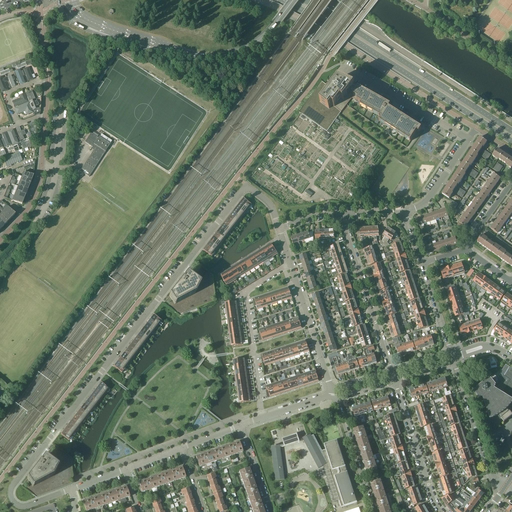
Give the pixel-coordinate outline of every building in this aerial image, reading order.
[(22,68),(30,64),(31,64),(31,65),(34,64),(33,59),(29,60),(29,61),(26,62),(25,61),(20,63),(21,64),(22,68)] [(28,79),(32,78),(28,67),(23,69),(28,79)] [(27,84),(22,73),(21,69),(15,72),(21,86),(27,84)] [(12,89),(16,87),(12,76),(8,77),(12,89)] [(3,78),(0,78),(0,85),(3,93),(8,92),(5,81),(3,78)] [(322,81),(298,112),(301,114),(327,132),(338,116),(341,112),(346,105),(352,98),(356,90),(353,88),(354,86),(348,83),(347,84),(344,82),(338,78),(331,88),(330,88),(326,85),(325,84),(322,81)] [(356,90),(352,98),(361,103),(360,106),(382,118),(381,119),(379,122),(410,141),(417,131),(419,133),(420,130),(421,128),(419,127),(418,128),(419,128),(418,129),(388,109),(389,108),(390,106),(390,105),(386,103),(386,104),(385,105),(373,98),(367,94),(367,93),(368,93),(358,87),(356,90)] [(24,94),(11,99),(14,105),(23,102),(26,101),(24,94)] [(26,105),(14,109),(17,116),(31,110),(31,108),(29,104),(26,105)] [(25,140),(21,128),(17,130),(21,141),(25,140)] [(9,133),(14,145),(18,143),(14,131),(9,133)] [(95,149),(80,171),(89,177),(110,144),(112,141),(102,134),(100,137),(99,137),(98,138),(91,133),(85,142),(95,149)] [(0,136),(5,148),(6,148),(11,146),(6,134),(0,135),(0,136)] [(30,143),(26,145),(27,146),(27,147),(35,144),(32,137),(28,138),(29,138),(29,140),(30,143)] [(485,145),(487,142),(480,137),(479,139),(477,142),(470,152),(468,155),(467,156),(474,161),(476,159),(474,157),(475,155),(477,156),(483,146),(481,145),(483,143),(485,145)] [(498,150),(497,149),(492,156),(495,158),(496,155),(498,157),(497,158),(507,165),(508,163),(510,165),(508,167),(511,169),(511,167),(511,159),(501,152),(498,150)] [(6,166),(9,165),(22,160),(19,152),(3,158),(6,166)] [(474,161),(467,156),(466,158),(467,158),(465,161),(464,161),(457,171),(458,171),(456,174),(455,174),(455,175),(462,180),(463,177),(461,176),(463,174),(464,175),(470,165),(469,164),(470,162),(473,163),(474,161)] [(24,172),(22,177),(32,181),(33,176),(24,172)] [(495,174),(496,173),(493,172),(491,175),(492,176),(490,178),(497,183),(500,178),(495,174)] [(452,180),(452,179),(445,190),(443,193),(442,194),(449,199),(451,196),(449,195),(450,192),(451,193),(458,184),(456,183),(458,181),(460,182),(462,180),(455,175),(454,176),(454,177),(452,180)] [(32,181),(22,177),(20,182),(30,186),(32,181)] [(497,183),(490,178),(488,182),(486,180),(485,182),(486,183),(487,183),(493,188),(497,183)] [(30,186),(20,182),(18,186),(28,190),(30,186)] [(486,183),(485,182),(481,187),(483,188),(490,193),(493,188),(487,183),(486,183)] [(28,190),(18,186),(16,191),(26,195),(28,190)] [(490,193),(483,188),(480,193),(486,198),(490,193)] [(26,195),(16,191),(14,196),(24,200),(26,195)] [(476,198),(483,203),(486,198),(480,193),(476,198)] [(24,200),(14,196),(12,201),(22,205),(24,200)] [(476,198),(473,203),(479,208),(483,203),(476,198)] [(244,199),(240,203),(248,209),(247,209),(248,209),(252,205),(252,206),(252,205),(244,199)] [(240,203),(237,207),(244,213),(247,209),(248,209),(240,203)] [(479,208),(473,203),(469,208),(476,212),(479,208)] [(8,207),(4,211),(12,218),(15,214),(8,207)] [(237,207),(234,212),(241,217),(244,213),(237,207)] [(445,209),(439,211),(442,218),(448,216),(445,207),(444,208),(445,209)] [(469,208),(466,213),(472,217),(476,212),(469,208)] [(505,209),(501,214),(508,219),(511,214),(505,209)] [(4,211),(0,214),(8,222),(12,218),(4,211)] [(436,220),(442,218),(439,211),(434,212),(434,211),(433,212),(436,220)] [(234,212),(230,216),(238,221),(241,217),(234,212)] [(429,222),(436,220),(433,212),(432,212),(433,213),(427,215),(429,222)] [(471,220),(472,217),(466,213),(462,218),(469,222),(470,222),(471,220)] [(0,214),(0,221),(4,225),(8,222),(0,214)] [(504,224),(506,225),(508,223),(506,222),(508,219),(501,214),(498,219),(504,224)] [(423,224),(429,222),(427,215),(422,216),(422,215),(421,216),(423,224)] [(230,216),(227,220),(234,226),(238,221),(230,216)] [(417,226),(423,224),(421,216),(420,216),(420,217),(415,219),(417,226)] [(469,222),(462,218),(457,226),(463,230),(465,227),(469,222)] [(494,224),(501,229),(504,224),(498,219),(496,221),(494,223),(495,223),(494,224)] [(231,230),(234,226),(227,220),(224,224),(231,230)] [(231,230),(224,224),(221,229),(228,234),(231,230)] [(501,229),(494,224),(491,229),(497,233),(498,233),(501,229)] [(358,250),(366,247),(365,244),(365,237),(364,227),(360,228),(361,228),(360,228),(360,229),(359,229),(360,231),(360,234),(360,236),(360,237),(362,237),(362,239),(361,239),(362,243),(363,245),(358,247),(357,247),(358,250)] [(381,245),(382,246),(384,243),(393,230),(388,227),(388,228),(387,227),(386,230),(385,233),(384,233),(383,234),(384,235),(383,235),(385,237),(382,241),(380,240),(380,244),(381,245)] [(221,229),(217,233),(224,238),(228,234),(221,229)] [(486,229),(484,232),(488,235),(493,238),(494,235),(490,232),(486,229)] [(384,243),(382,246),(383,247),(389,245),(387,243),(389,239),(391,241),(391,240),(392,241),(394,238),(393,238),(394,237),(395,238),(397,237),(398,236),(398,234),(396,233),(397,232),(393,230),(384,243)] [(308,232),(302,234),(304,240),(308,239),(310,238),(310,236),(308,232)] [(217,233),(214,237),(221,243),(224,238),(217,233)] [(482,235),(477,242),(479,243),(482,245),(481,245),(491,252),(492,252),(494,254),(496,255),(501,248),(498,246),(497,249),(494,247),(495,246),(486,239),(485,240),(483,239),(485,237),(482,235)] [(218,247),(221,243),(214,237),(211,242),(218,247)] [(457,244),(455,237),(449,239),(451,246),(457,244)] [(495,239),(503,245),(505,243),(496,237),(495,239)] [(451,246),(449,239),(443,241),(445,248),(451,246)] [(437,243),(439,250),(445,248),(443,241),(437,243)] [(211,242),(207,246),(214,251),(218,247),(211,242)] [(272,256),(273,257),(278,254),(274,243),(271,244),(267,247),(272,256)] [(437,243),(430,245),(433,252),(439,250),(437,243)] [(511,249),(511,247),(505,243),(503,245),(511,251),(511,249)] [(331,251),(340,248),(339,244),(321,250),(322,252),(331,249),(331,251)] [(427,254),(433,252),(430,245),(424,247),(427,254)] [(214,251),(207,246),(204,250),(212,257),(212,256),(215,252),(214,251)] [(272,256),(267,247),(262,250),(269,261),(273,258),(273,257),(272,256)] [(386,254),(387,257),(389,256),(395,255),(404,252),(402,247),(393,250),(394,252),(389,254),(389,253),(386,254)] [(331,253),(327,255),(326,255),(323,256),(324,258),(341,252),(340,248),(331,251),(332,253),(331,253)] [(511,257),(505,252),(504,254),(501,252),(503,250),(501,248),(496,255),(497,256),(500,258),(510,265),(511,266),(511,257)] [(269,261),(262,250),(258,253),(264,262),(264,264),(269,261)] [(264,262),(258,253),(253,256),(259,265),(264,262)] [(300,256),(301,262),(308,260),(308,259),(306,256),(308,255),(308,253),(300,256)] [(259,265),(253,256),(249,259),(254,268),(259,265)] [(397,259),(397,261),(395,262),(396,264),(407,260),(406,259),(407,258),(406,256),(397,259)] [(254,268),(249,259),(244,262),(250,271),(254,268)] [(308,259),(308,260),(301,262),(303,267),(310,265),(308,261),(310,261),(310,259),(308,259)] [(250,271),(244,262),(239,264),(245,274),(250,271)] [(245,274),(239,264),(235,267),(240,276),(241,277),(245,274)] [(456,265),(459,275),(465,274),(462,264),(456,265)] [(310,265),(303,267),(305,273),(311,271),(310,267),(312,266),(311,265),(310,265)] [(459,275),(456,265),(451,267),(454,277),(459,275)] [(240,276),(235,267),(230,270),(236,279),(240,276)] [(454,277),(451,267),(446,269),(449,279),(454,277)] [(444,281),(449,279),(446,269),(440,270),(444,281)] [(236,279),(230,270),(226,273),(232,282),(236,280),(236,279)] [(170,296),(171,298),(175,303),(194,293),(200,283),(187,273),(183,278),(185,279),(184,279),(183,278),(169,296),(170,296)] [(232,282),(226,273),(221,276),(227,285),(232,282)] [(472,282),(477,286),(483,277),(479,274),(472,282)] [(402,281),(402,284),(413,280),(412,275),(403,278),(404,281),(402,281)] [(477,286),(481,289),(488,280),(483,277),(477,286)] [(487,290),(492,283),(488,280),(481,289),(486,292),(487,291),(487,290)] [(491,294),(496,286),(492,283),(487,290),(487,291),(491,293),(491,294)] [(501,290),(496,286),(491,294),(491,293),(490,295),(495,298),(496,297),(495,297),(501,290)] [(459,293),(457,287),(447,291),(449,296),(459,293)] [(279,291),(282,302),(287,300),(284,290),(279,291)] [(500,300),(505,293),(501,290),(495,297),(496,297),(500,300)] [(274,293),(277,303),(278,303),(277,302),(282,301),(282,302),(279,291),(274,293)] [(269,294),(273,305),(277,303),(274,293),(269,294)] [(459,293),(449,296),(450,301),(461,298),(459,293)] [(272,304),(272,305),(273,305),(269,294),(264,296),(268,306),(272,304)] [(511,297),(507,294),(501,303),(505,306),(511,297)] [(268,306),(264,296),(260,297),(263,308),(268,306)] [(263,308),(260,297),(253,299),(254,306),(256,306),(258,310),(263,308)] [(452,306),(462,303),(461,298),(450,301),(452,306)] [(454,311),(464,308),(462,303),(452,306),(454,311)] [(456,317),(461,315),(466,313),(464,308),(454,311),(456,317)] [(344,319),(345,321),(360,316),(359,313),(360,313),(360,312),(350,315),(351,316),(344,319)] [(416,320),(426,317),(425,315),(426,315),(425,313),(415,316),(416,318),(414,319),(415,321),(416,320)] [(153,315),(150,319),(157,325),(158,326),(161,321),(162,322),(153,315)] [(319,318),(321,323),(328,321),(327,318),(328,317),(328,315),(326,316),(319,318)] [(293,318),(296,329),(301,327),(298,317),(293,318)] [(288,320),(292,330),(296,329),(293,318),(288,320)] [(477,330),(483,329),(482,328),(487,326),(487,324),(481,319),(480,320),(479,318),(474,320),(477,330)] [(150,319),(147,324),(154,329),(157,325),(150,319)] [(284,322),(283,322),(287,332),(292,330),(288,320),(288,321),(284,322)] [(472,332),(477,330),(474,320),(469,322),(472,332)] [(328,321),(321,323),(323,329),(330,327),(329,327),(328,323),(330,323),(330,321),(328,321)] [(287,332),(283,322),(278,323),(282,334),(287,332)] [(472,332),(469,322),(464,323),(467,334),(472,332)] [(500,322),(494,331),(499,334),(504,327),(505,325),(500,322)] [(282,334),(278,323),(273,325),(277,335),(282,334)] [(467,334),(464,323),(458,325),(462,335),(467,334)] [(147,324),(143,328),(151,333),(154,329),(147,324)] [(277,335),(273,325),(269,326),(272,337),(277,335)] [(272,337),(269,326),(269,327),(264,329),(264,328),(267,338),(272,337)] [(329,327),(330,327),(323,329),(325,335),(331,333),(330,329),(332,328),(331,326),(329,327)] [(504,327),(499,334),(503,337),(508,330),(504,327)] [(143,328),(140,332),(147,338),(151,333),(143,328)] [(267,338),(264,328),(259,330),(260,334),(258,334),(259,341),(267,338)] [(431,335),(429,336),(427,331),(430,330),(429,328),(424,329),(425,332),(427,336),(430,346),(433,344),(434,344),(434,343),(434,341),(436,340),(435,337),(436,337),(435,335),(431,336),(431,335)] [(366,329),(357,332),(352,333),(349,334),(350,337),(358,334),(359,336),(368,333),(366,329)] [(511,332),(508,330),(503,337),(507,340),(511,333),(511,332)] [(140,332),(137,336),(144,342),(147,338),(140,332)] [(407,338),(408,342),(411,352),(414,351),(414,350),(415,350),(412,342),(410,342),(409,337),(408,337),(408,335),(406,335),(407,338)] [(137,336),(133,341),(141,346),(144,342),(137,336)] [(369,337),(360,340),(357,341),(358,345),(361,344),(370,341),(369,337)] [(399,356),(403,354),(402,352),(400,345),(399,342),(398,341),(398,338),(395,338),(396,341),(397,341),(398,343),(395,343),(398,355),(399,355),(399,356)] [(133,341),(130,345),(137,350),(141,346),(133,341)] [(301,343),(304,353),(309,352),(306,341),(301,343)] [(402,352),(403,354),(407,353),(407,352),(404,344),(404,343),(402,343),(401,341),(399,342),(400,345),(402,352)] [(299,355),(300,355),(299,354),(304,352),(304,353),(301,343),(296,344),(299,355)] [(299,355),(296,344),(291,346),(294,356),(299,355)] [(130,345),(127,349),(134,355),(137,350),(130,345)] [(294,356),(291,346),(286,347),(290,358),(294,356)] [(368,348),(368,350),(373,364),(376,363),(377,363),(374,354),(372,355),(371,351),(374,349),(373,346),(368,348)] [(290,358),(286,347),(281,349),(285,360),(290,358)] [(134,355),(127,349),(124,353),(131,359),(134,355)] [(285,360),(281,349),(276,351),(280,361),(285,360)] [(280,361),(276,351),(271,352),(275,363),(280,361)] [(275,363),(271,352),(267,354),(270,364),(275,363)] [(124,353),(120,358),(127,363),(131,359),(124,353)] [(270,364),(267,354),(261,355),(262,362),(264,362),(265,366),(270,364)] [(346,373),(351,372),(348,362),(345,363),(342,355),(341,356),(346,373)] [(341,356),(338,357),(329,360),(332,368),(336,367),(338,375),(342,374),(346,373),(341,356)] [(355,356),(351,358),(355,370),(359,369),(360,368),(357,359),(356,360),(355,356)] [(490,357),(489,357),(489,359),(485,360),(488,370),(498,367),(496,361),(497,361),(497,360),(496,359),(495,358),(494,358),(493,357),(492,357),(491,357),(490,357)] [(120,358),(117,362),(124,367),(127,363),(120,358)] [(124,367),(117,362),(113,366),(122,373),(122,372),(125,368),(124,367)] [(511,368),(506,364),(500,375),(502,376),(503,375),(510,380),(509,382),(511,384),(509,387),(511,389),(511,388),(511,368)] [(310,372),(314,382),(319,380),(315,370),(310,372)] [(314,382),(310,372),(306,373),(309,384),(314,382)] [(304,385),(301,375),(301,376),(300,374),(295,375),(299,387),(304,385)] [(291,378),(294,388),(299,387),(295,375),(290,377),(291,378)] [(475,391),(474,392),(479,398),(481,398),(490,425),(489,425),(489,426),(490,428),(491,427),(493,427),(495,429),(496,428),(497,426),(498,425),(499,424),(500,423),(502,422),(503,421),(504,422),(511,415),(511,414),(511,413),(511,396),(503,391),(507,386),(509,387),(511,384),(509,382),(510,380),(503,375),(502,376),(500,380),(501,381),(498,388),(496,386),(496,385),(491,379),(490,380),(488,380),(487,381),(485,382),(484,383),(482,384),(481,385),(480,386),(479,387),(478,388),(476,389),(475,391)] [(280,379),(281,381),(284,391),(289,390),(286,379),(285,377),(280,379)] [(286,379),(289,390),(294,388),(291,378),(286,379)] [(440,380),(444,390),(445,393),(446,396),(451,394),(450,391),(447,392),(446,388),(448,387),(445,378),(445,379),(444,378),(440,380)] [(276,383),(280,393),(284,391),(281,381),(281,382),(277,383),(276,382),(276,383)] [(435,394),(434,392),(431,382),(427,384),(430,393),(432,392),(433,395),(435,394)] [(101,383),(97,387),(104,393),(105,394),(108,389),(109,390),(109,389),(101,383)] [(271,384),(275,395),(280,393),(276,383),(271,384)] [(268,390),(266,390),(267,397),(275,395),(271,384),(266,386),(268,390)] [(97,387),(94,392),(101,397),(104,393),(97,387)] [(412,398),(414,398),(415,401),(418,400),(417,397),(413,388),(409,389),(410,390),(409,390),(412,398)] [(94,392),(91,396),(98,401),(101,397),(94,392)] [(91,396),(87,400),(94,406),(98,401),(91,396)] [(91,410),(94,406),(87,400),(84,404),(91,410)] [(381,417),(380,414),(379,409),(376,400),(372,401),(372,402),(371,402),(374,410),(376,410),(377,410),(378,414),(378,415),(376,416),(377,418),(381,417)] [(437,410),(440,409),(445,408),(454,405),(453,400),(444,403),(444,405),(437,408),(437,410)] [(84,404),(81,409),(88,414),(91,410),(84,404)] [(361,405),(357,406),(360,416),(361,420),(362,423),(365,422),(364,418),(362,417),(362,415),(364,414),(361,405)] [(355,417),(357,416),(360,423),(362,423),(361,420),(360,416),(357,406),(352,408),(355,417)] [(81,409),(77,413),(84,418),(88,414),(81,409)] [(456,409),(447,412),(447,414),(445,415),(446,417),(448,417),(457,413),(456,412),(457,411),(456,409)] [(77,413),(74,417),(81,423),(84,418),(77,413)] [(420,423),(432,419),(431,415),(419,419),(420,423)] [(74,417),(71,421),(78,427),(81,423),(74,417)] [(433,424),(432,419),(420,423),(422,428),(433,424)] [(71,421),(67,426),(74,431),(78,427),(71,421)] [(67,426),(64,430),(71,435),(74,431),(67,426)] [(357,440),(358,444),(368,441),(363,426),(353,430),(357,440)] [(71,435),(64,430),(61,434),(69,441),(69,440),(72,436),(71,435)] [(271,447),(272,453),(273,460),(273,461),(274,461),(275,468),(274,468),(275,472),(276,480),(284,479),(283,471),(283,467),(282,467),(281,460),(282,460),(282,459),(281,459),(280,452),(281,452),(280,447),(285,447),(285,446),(299,442),(304,440),(306,444),(309,450),(309,451),(310,451),(313,457),(315,461),(319,468),(318,468),(323,466),(325,471),(335,502),(339,500),(341,507),(357,502),(337,441),(325,445),(326,450),(322,451),(313,436),(312,436),(310,434),(308,436),(307,435),(307,436),(306,436),(305,436),(306,437),(303,438),(299,440),(297,434),(282,439),(284,445),(280,446),(280,445),(276,446),(276,445),(274,445),(274,446),(273,445),(271,445),(271,447)] [(384,450),(401,444),(400,440),(391,443),(391,445),(383,448),(384,450)] [(368,441),(358,444),(363,459),(373,456),(368,441)] [(239,442),(225,447),(228,457),(243,452),(239,442)] [(225,447),(210,452),(214,462),(228,457),(225,447)] [(393,452),(394,453),(386,456),(387,458),(389,457),(393,456),(404,453),(403,451),(404,450),(403,448),(393,452)] [(432,454),(434,457),(442,455),(442,453),(449,450),(449,448),(432,454)] [(214,462),(210,452),(196,457),(199,467),(214,462)] [(42,462),(41,461),(27,478),(28,479),(28,478),(33,486),(53,475),(58,466),(58,465),(47,456),(42,462)] [(373,456),(363,459),(368,473),(377,470),(373,456)] [(444,458),(435,461),(435,462),(436,466),(445,463),(444,461),(445,461),(449,459),(448,457),(447,458),(444,459),(444,458)] [(455,466),(463,463),(464,465),(474,462),(473,459),(472,459),(472,457),(462,461),(458,462),(455,463),(455,466)] [(474,464),(474,462),(464,465),(465,467),(462,468),(463,470),(465,470),(475,466),(474,465),(474,464)] [(182,468),(168,473),(171,482),(185,477),(182,468)] [(239,471),(244,486),(254,482),(249,468),(239,471)] [(157,487),(171,482),(168,473),(153,478),(157,487)] [(208,482),(209,482),(215,480),(214,478),(216,477),(214,473),(207,476),(208,479),(207,480),(208,482)] [(142,492),(157,487),(153,478),(139,483),(142,492)] [(209,482),(211,487),(217,485),(216,482),(218,481),(217,479),(215,480),(209,482)] [(380,480),(371,483),(375,498),(385,494),(380,480)] [(249,500),(259,497),(254,482),(244,486),(249,500)] [(213,495),(221,493),(219,487),(218,487),(217,485),(211,487),(210,488),(211,490),(212,490),(213,495)] [(115,502),(130,497),(126,487),(112,492),(115,502)] [(470,492),(473,494),(472,496),(473,497),(479,501),(481,499),(480,498),(481,497),(472,491),(467,487),(466,489),(470,492)] [(473,488),(472,491),(481,497),(482,497),(484,495),(483,494),(484,494),(483,493),(483,492),(481,490),(478,487),(476,490),(473,488)] [(191,494),(190,492),(188,488),(181,491),(182,495),(184,494),(184,496),(191,494)] [(101,507),(115,502),(112,492),(97,497),(101,507)] [(222,497),(221,493),(213,495),(215,499),(214,499),(215,502),(216,501),(222,499),(221,497),(222,497)] [(466,498),(470,501),(476,504),(476,503),(477,504),(479,501),(473,497),(472,496),(470,498),(463,493),(462,495),(466,498)] [(387,494),(385,494),(375,498),(379,511),(380,511),(390,509),(389,508),(392,507),(387,494)] [(454,500),(452,496),(451,494),(442,498),(441,498),(442,499),(446,506),(451,511),(463,511),(461,510),(457,507),(451,502),(454,500)] [(472,511),(473,508),(468,504),(466,502),(465,503),(457,496),(454,494),(452,495),(455,499),(455,500),(461,505),(470,511),(471,510),(472,511)] [(457,507),(461,510),(463,511),(469,511),(470,511),(461,505),(455,500),(455,499),(452,495),(452,496),(454,500),(451,502),(457,507)] [(101,507),(97,497),(83,502),(86,511),(101,507)] [(249,500),(253,511),(261,511),(264,511),(259,497),(249,500)] [(153,507),(154,507),(160,505),(160,503),(161,502),(159,498),(152,501),(153,504),(153,505),(153,507)] [(475,506),(476,504),(470,501),(466,498),(465,499),(467,501),(466,502),(468,504),(473,508),(475,506)] [(193,499),(192,500),(186,502),(187,504),(186,504),(187,508),(195,506),(193,502),(194,502),(193,499)]
